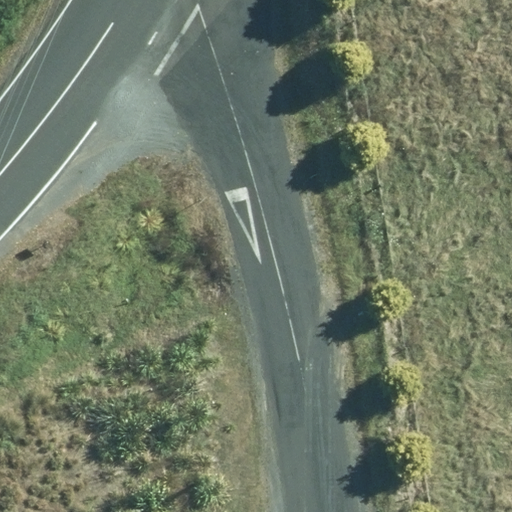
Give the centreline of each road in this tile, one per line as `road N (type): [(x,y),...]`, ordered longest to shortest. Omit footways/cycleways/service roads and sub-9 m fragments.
road 1 (unclassified): [(190,0),(280,277),(325,511)]
road 2 (secondary): [(0,174),(130,0)]
